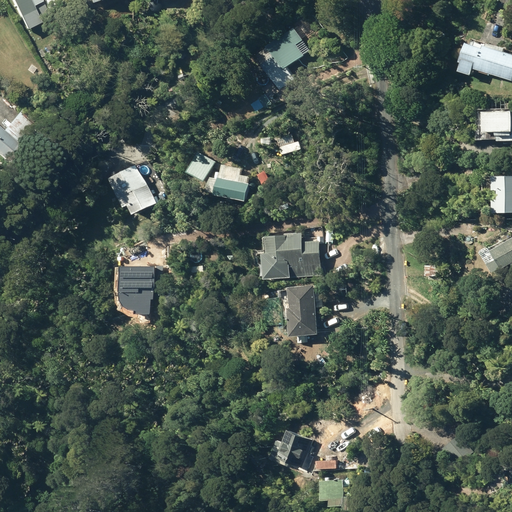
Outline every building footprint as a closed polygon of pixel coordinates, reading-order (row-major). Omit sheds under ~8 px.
[(12,0),(27,29),(42,21),(33,5),(42,1),(41,0),(12,0)] [(303,39),(294,27),(266,46),(272,55),(260,63),(280,89),(295,78),(287,67),(304,54),(296,44),(303,39)] [(473,67),(511,80),(511,54),(482,44),(481,47),(464,42),(458,61),(460,61),(458,70),(471,74),(473,67)] [(0,158),(0,159),(9,150),(16,157),(42,129),(18,108),(0,127),(0,158)] [(511,116),(511,110),(482,110),(481,131),(486,131),(486,138),(496,138),(496,140),(503,140),(503,144),(511,143),(511,116)] [(281,146),(283,154),(304,149),(303,141),(281,146)] [(126,204),(131,214),(155,202),(146,183),(143,184),(133,165),(108,178),(122,206),(126,204)] [(511,175),(491,175),(491,190),(496,190),(496,198),(491,198),(491,213),(511,211),(511,175)] [(248,183),(216,176),(213,193),(244,200),(248,183)] [(334,243),(334,230),(326,231),(327,243),(334,243)] [(296,233),(265,235),(266,252),(262,253),(264,279),(304,275),(304,276),(322,275),(319,241),(297,242),(296,233)] [(511,237),(490,249),(488,246),(479,251),(491,273),(510,263),(511,266),(511,237)] [(211,258),(192,257),(191,271),(211,272),(211,258)] [(130,309),(135,310),(135,313),(150,313),(151,298),(154,298),(155,266),(120,265),(119,291),(120,299),(124,306),(130,309)] [(439,276),(439,265),(424,265),(424,276),(439,276)] [(257,279),(240,281),(241,291),(258,288),(257,279)] [(318,334),(313,284),(286,286),(288,308),(285,308),(288,336),(318,334)] [(494,396),(496,403),(509,398),(506,391),(494,396)] [(302,467),(313,441),(286,430),(282,442),(276,440),(269,458),(285,465),(287,461),(302,467)] [(460,434),(442,446),(456,466),(474,454),(460,434)] [(330,480),(330,477),(325,477),(325,481),(319,481),(320,500),(328,500),(328,507),(342,506),(343,511),(357,511),(356,496),(350,496),(349,479),(330,480)]
